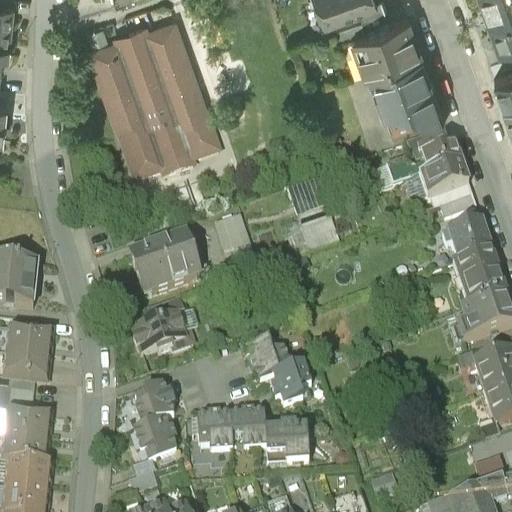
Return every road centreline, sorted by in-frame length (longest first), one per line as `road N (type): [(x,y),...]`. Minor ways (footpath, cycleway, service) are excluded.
road 1 (residential): [(83,511),(90,354),(43,137),(45,0)]
road 2 (residential): [(433,0),(511,223)]
